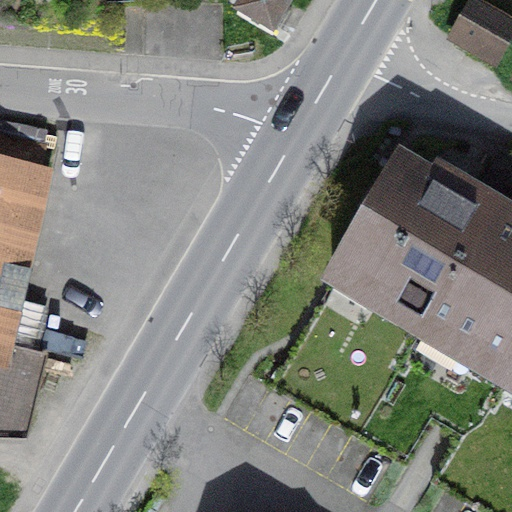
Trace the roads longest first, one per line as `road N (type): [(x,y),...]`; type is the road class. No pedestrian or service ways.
road 1 (tertiary): [(297,137),(76,511)]
road 2 (unclassified): [(0,95),(224,113),(297,137)]
road 3 (residential): [(511,121),(447,109),(339,63)]
road 4 (unknown): [(124,431),(275,511)]
